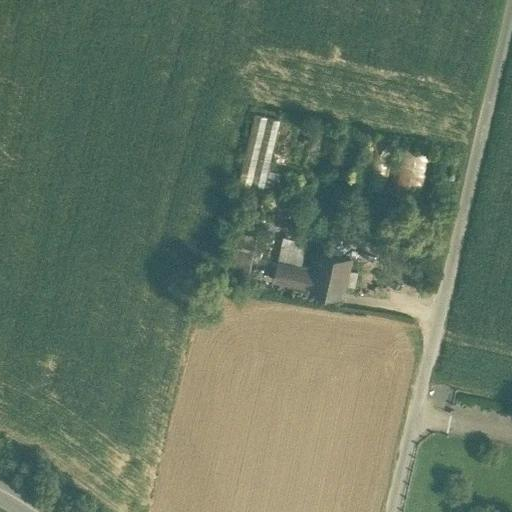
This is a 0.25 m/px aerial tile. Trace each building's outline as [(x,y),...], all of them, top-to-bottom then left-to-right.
[(255,112),(240,181),(263,186),(278,117),(255,112)] [(224,282),(246,286),(258,231),(235,226),(224,282)] [(284,239),(282,247),(305,253),(307,245),(284,239)] [(305,253),(282,247),(279,259),(302,264),(305,253)] [(302,264),(279,259),(277,269),(275,269),(275,271),(276,271),(275,276),(344,292),(346,281),(355,283),(358,269),(349,267),(351,257),(320,250),(318,260),(312,259),(311,266),(302,264)]
